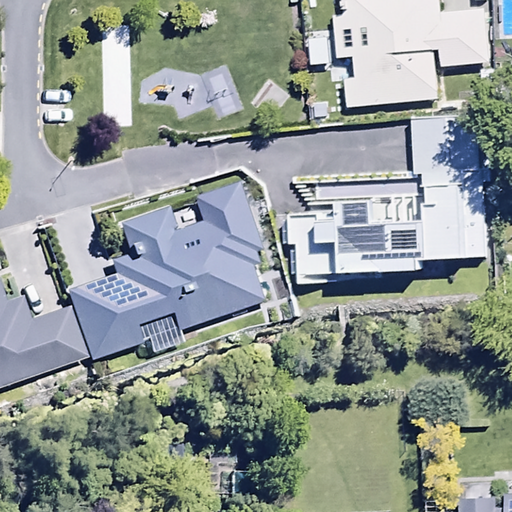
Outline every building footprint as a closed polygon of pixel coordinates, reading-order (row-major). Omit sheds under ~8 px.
[(345,87),(346,113),(437,108),(435,61),(442,61),(443,74),(490,72),(488,18),(442,20),(441,0),(341,0),(342,22),(332,22),(334,69),(353,68),(354,86),(345,87)] [(409,122),(411,178),(288,182),(290,257),(299,256),(300,294),(335,293),(335,285),(426,282),(426,269),(487,266),(483,120),(409,122)] [(111,278),(67,292),(90,363),(266,304),(255,269),(267,265),(241,186),(193,202),(202,229),(175,238),(168,215),(114,232),(124,261),(107,267),(111,278)] [(0,389),(82,361),(66,315),(32,326),(24,303),(7,310),(0,290),(0,389)] [(508,506),(460,507),(459,511),(511,511),(511,500),(508,500),(508,506)]
